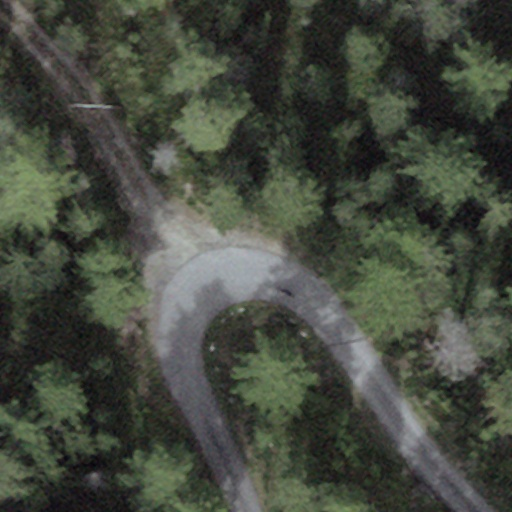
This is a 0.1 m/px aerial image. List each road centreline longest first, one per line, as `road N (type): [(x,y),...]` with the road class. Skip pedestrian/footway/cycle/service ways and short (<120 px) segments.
road 1 (track): [(492,511),(285,280),(235,268),(196,275),(179,312),(181,356),(254,511)]
road 2 (track): [(196,275),(0,18)]
